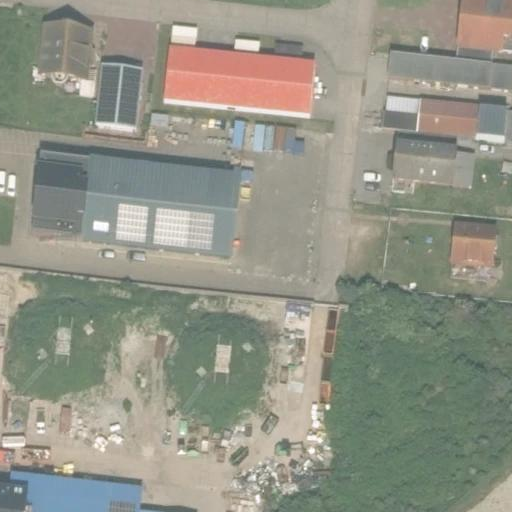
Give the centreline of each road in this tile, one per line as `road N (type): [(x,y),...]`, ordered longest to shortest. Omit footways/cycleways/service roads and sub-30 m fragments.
road 1 (unclassified): [(356,29),(325,305)]
road 2 (unclassified): [(356,29),(84,0)]
